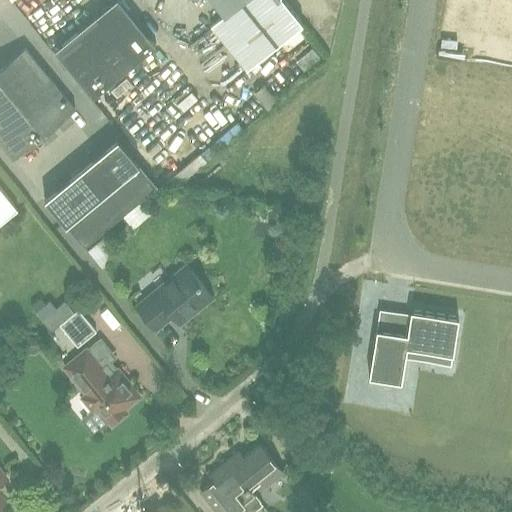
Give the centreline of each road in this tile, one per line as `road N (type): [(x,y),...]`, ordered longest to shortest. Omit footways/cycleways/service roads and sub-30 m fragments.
road 1 (unclassified): [(380,258),(426,0)]
road 2 (unclassified): [(102,511),(280,357)]
road 3 (unclassified): [(511,280),(380,258)]
